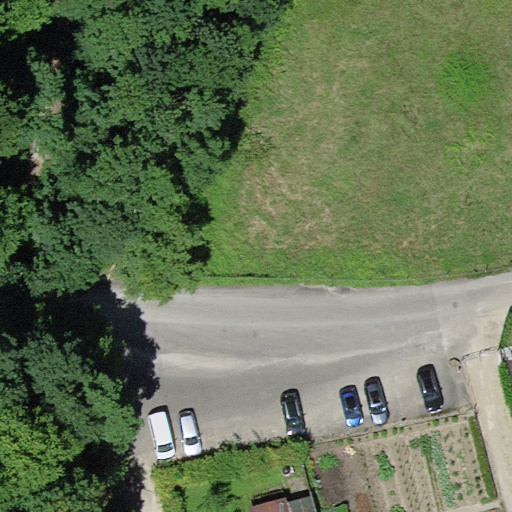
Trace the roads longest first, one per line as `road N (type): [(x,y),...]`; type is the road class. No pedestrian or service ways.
road 1 (track): [(0,225),(47,156),(45,46),(34,0)]
road 2 (track): [(88,318),(137,511)]
